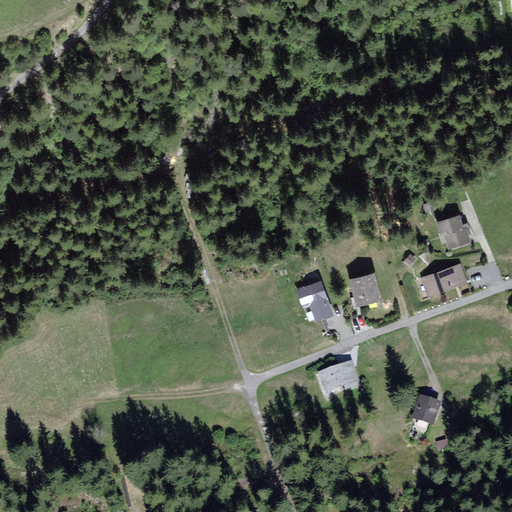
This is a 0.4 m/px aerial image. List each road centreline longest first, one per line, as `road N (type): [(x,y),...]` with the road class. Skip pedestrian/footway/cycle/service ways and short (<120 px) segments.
road 1 (residential): [(249,384),(511,283)]
road 2 (unclassified): [(0,102),(81,43),(113,0)]
road 3 (track): [(291,511),(249,384)]
